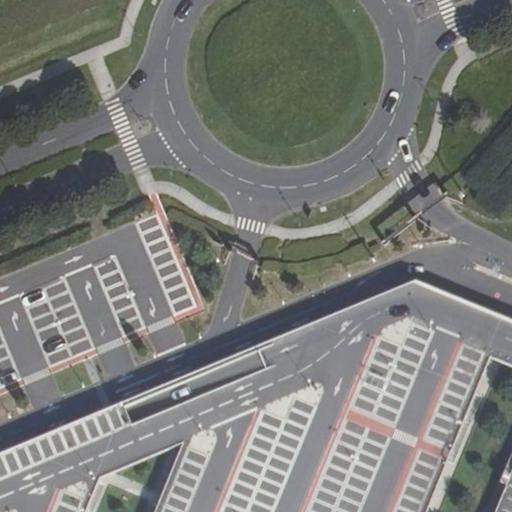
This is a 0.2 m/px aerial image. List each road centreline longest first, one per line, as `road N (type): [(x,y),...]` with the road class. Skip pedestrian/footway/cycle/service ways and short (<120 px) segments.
road 1 (tertiary): [(180,138),(242,183),(314,185),(381,138),(404,84),(404,48)]
road 2 (tertiary): [(0,210),(180,138)]
road 3 (tertiary): [(159,92),(0,161)]
